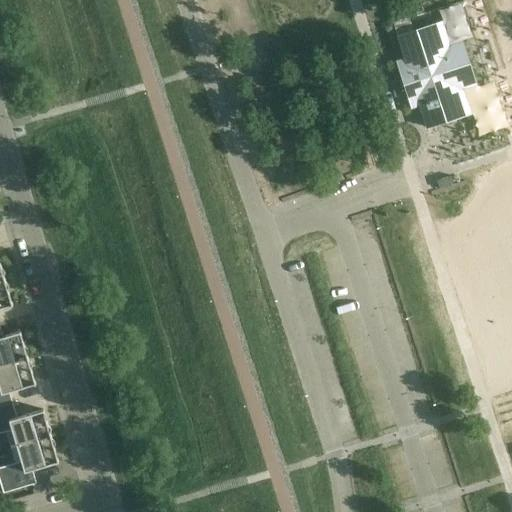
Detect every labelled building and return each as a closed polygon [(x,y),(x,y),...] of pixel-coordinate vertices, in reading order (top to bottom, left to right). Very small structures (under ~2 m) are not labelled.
[(409,18),(393,23),(404,59),(397,62),(402,77),(396,79),(400,93),(406,91),(411,107),(419,105),(426,128),(464,115),(454,85),(473,79),(464,49),(445,55),(435,24),(413,31),(409,18)] [(357,191),(372,184),(369,175),(353,182),(357,191)] [(4,279),(0,280),(0,308),(12,305),(4,279)] [(379,307),(380,317),(401,315),(400,305),(379,307)] [(0,365),(27,357),(20,331),(0,336),(0,365)] [(0,407),(13,404),(9,391),(35,383),(27,357),(0,365),(0,407)] [(0,433),(6,432),(10,447),(50,436),(43,409),(17,417),(13,404),(0,407),(0,433)] [(58,462),(50,436),(10,447),(15,463),(0,467),(0,483),(3,493),(36,483),(32,469),(58,462)]
